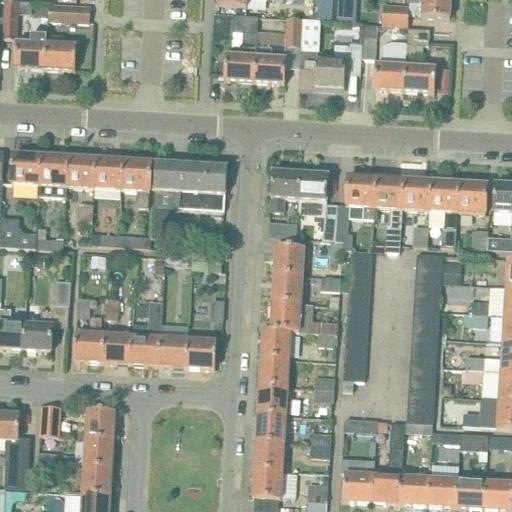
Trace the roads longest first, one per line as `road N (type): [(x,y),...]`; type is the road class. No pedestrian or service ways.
road 1 (residential): [(231,400),(247,128)]
road 2 (residential): [(511,144),(247,128)]
road 3 (residential): [(147,122),(0,113)]
road 4 (residential): [(143,394),(0,385)]
road 5 (residential): [(154,0),(147,122)]
